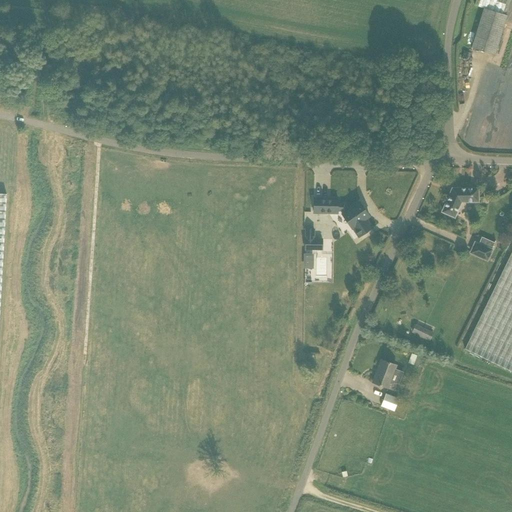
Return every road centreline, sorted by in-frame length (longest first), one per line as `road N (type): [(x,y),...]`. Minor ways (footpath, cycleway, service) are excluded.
road 1 (unclassified): [(0,115),(140,149),(215,157),(434,160)]
road 2 (unclassified): [(291,511),(356,329),(434,160)]
road 3 (unclassified): [(449,159),(447,42),(456,0)]
